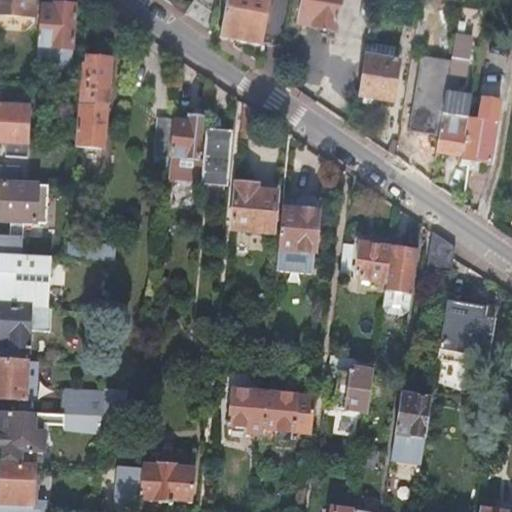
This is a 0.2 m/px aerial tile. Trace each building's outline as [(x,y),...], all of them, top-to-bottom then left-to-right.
[(0,0),(0,17),(34,20),(35,0),(0,0)] [(224,0),(224,3),(218,37),(260,46),(268,0),(224,0)] [(300,0),(295,26),(333,34),(339,0),(300,0)] [(41,6),(36,71),(71,73),(75,8),(41,6)] [(461,39),(453,38),(449,62),(447,75),(464,77),(469,46),(460,44),(461,39)] [(410,63),(363,57),(357,97),(403,104),(410,63)] [(447,75),(449,62),(420,57),(408,131),(437,136),(440,116),(447,75)] [(86,66),(82,66),(76,148),(102,150),(105,111),(106,110),(109,61),(87,60),(86,66)] [(466,120),(459,159),(458,164),(466,166),(467,161),(485,164),(495,101),(480,98),(476,122),(466,120)] [(255,112),(244,104),(240,138),(252,139),(255,112)] [(0,107),(0,144),(27,146),(29,109),(0,107)] [(440,116),(437,136),(434,155),(459,159),(466,120),(440,116)] [(189,122),(172,121),(169,160),(167,181),(201,184),(203,163),(198,162),(201,118),(189,117),(189,122)] [(169,160),(172,121),(157,120),(153,159),(169,160)] [(207,136),(205,135),(203,163),(201,184),(201,186),(202,186),(203,177),(227,179),(226,188),(228,188),(232,138),(231,138),(231,142),(206,140),(207,136)] [(0,168),(0,185),(19,187),(20,170),(0,168)] [(19,187),(0,185),(0,223),(11,225),(11,234),(10,238),(0,237),(0,256),(23,258),(24,241),(25,226),(46,227),(49,189),(19,187)] [(257,187),(236,185),(232,230),(272,234),(277,194),(256,192),(257,187)] [(312,276),(314,254),(318,214),(319,205),(315,198),(302,196),(296,202),(296,205),(295,212),(283,211),(277,273),(312,276)] [(295,212),(296,205),(283,203),(283,211),(295,212)] [(454,249),(431,233),(425,273),(450,277),(453,259),(454,249)] [(386,284),(390,250),(359,245),(356,268),(361,269),(359,280),(386,284)] [(66,261),(102,264),(103,250),(67,247),(66,261)] [(116,251),(103,250),(102,264),(115,265),(116,251)] [(416,254),(390,250),(386,284),(382,312),(385,317),(401,320),(406,316),(416,254)] [(49,313),(52,260),(35,259),(23,258),(0,256),(0,258),(7,259),(7,273),(3,273),(2,294),(0,293),(0,309),(42,312),(49,313)] [(341,257),(339,277),(348,278),(351,258),(341,257)] [(446,302),(434,381),(451,388),(460,391),(467,390),(471,385),(474,367),(485,369),(493,320),(483,318),(485,309),(446,302)] [(0,361),(28,364),(30,334),(51,334),(52,313),(49,313),(42,312),(0,309),(0,361)] [(28,364),(0,361),(0,401),(32,403),(33,385),(27,384),(28,364)] [(373,373),(351,370),(350,375),(339,374),(334,410),(367,415),(373,373)] [(104,395),(102,422),(145,424),(147,409),(126,408),(127,393),(104,391),(104,395)] [(262,437),(266,395),(232,391),(229,427),(247,429),(246,435),(262,437)] [(64,419),(102,422),(104,395),(63,392),(61,419),(64,419)] [(295,398),(266,395),(262,437),(261,439),(275,441),(275,449),(291,451),(292,433),(312,435),(316,400),(295,398)] [(431,401),(400,396),(390,460),(421,465),(431,401)] [(0,462),(9,463),(9,469),(20,470),(21,464),(22,455),(32,455),(33,452),(41,453),(42,428),(64,429),(64,419),(61,419),(0,415),(0,462)] [(362,451),(361,461),(377,463),(378,453),(362,451)] [(35,466),(34,471),(56,472),(56,458),(49,457),(35,466)] [(158,468),(142,467),(137,511),(156,511),(157,503),(171,504),(171,503),(191,504),(193,470),(175,469),(176,465),(158,464),(158,468)] [(0,511),(49,511),(50,503),(32,502),(34,471),(20,470),(9,469),(1,469),(0,482),(0,511)]
